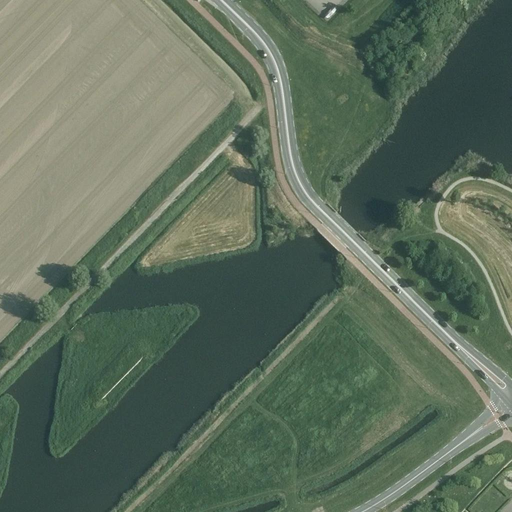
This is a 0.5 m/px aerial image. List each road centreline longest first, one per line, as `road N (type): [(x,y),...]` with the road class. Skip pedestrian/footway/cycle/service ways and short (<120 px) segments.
road 1 (tertiary): [(211,0),(273,73),(293,184),(505,402)]
road 2 (tertiary): [(511,387),(309,191),(297,166),(280,54),(235,0)]
road 3 (track): [(268,96),(0,371)]
road 4 (tertiary): [(363,511),(472,434)]
